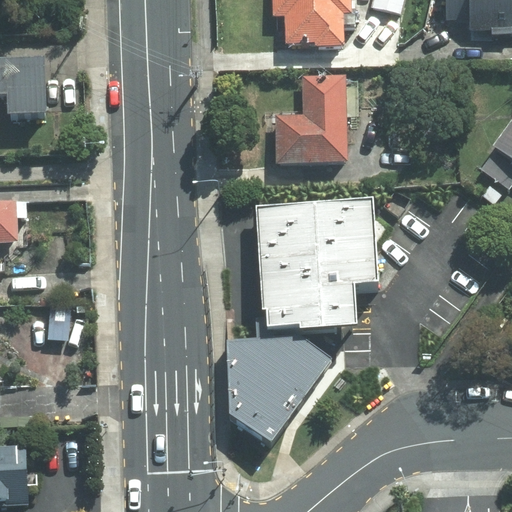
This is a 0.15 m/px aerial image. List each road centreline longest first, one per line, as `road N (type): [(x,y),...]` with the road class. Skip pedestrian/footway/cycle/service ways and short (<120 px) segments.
road 1 (secondary): [(147,0),(161,511)]
road 2 (tertiary): [(511,439),(457,439),(372,461)]
